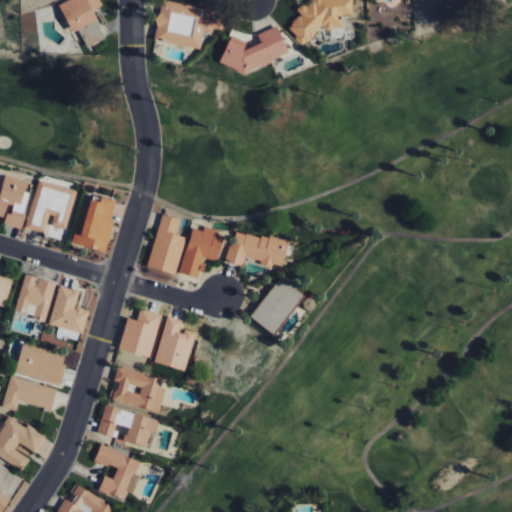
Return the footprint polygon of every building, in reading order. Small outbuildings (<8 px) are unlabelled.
[(69,0),(58,5),(71,33),(78,30),(86,47),(105,39),(92,11),(102,6),(99,0),(69,0)] [(352,0),(308,0),(309,6),(299,7),(299,19),(294,19),(294,42),(317,41),(317,29),(342,29),(341,16),(353,15),(352,0)] [(200,49),(203,30),(221,33),(224,13),(160,2),(154,41),(200,49)] [(218,62),(243,74),(289,54),(277,26),(257,35),(260,43),(244,50),(247,43),(231,35),(218,62)] [(0,192),(0,216),(5,218),(3,225),(20,230),(29,193),(24,192),(27,181),(4,176),(0,192)] [(77,191),(38,180),(25,228),(46,234),(49,225),(66,230),(77,191)] [(115,201),(100,198),(99,203),(90,200),(88,208),(81,206),(72,244),(105,253),(114,221),(111,220),(115,201)] [(147,266),(169,272),(169,271),(176,273),(186,237),(175,234),(180,219),(161,214),(147,266)] [(192,228),(179,272),(199,278),(204,257),(216,260),(224,233),(203,228),(202,231),(192,228)] [(282,266),(288,242),(234,229),(226,262),(242,266),(244,258),(272,265),(272,263),(282,266)] [(0,305),(3,307),(11,280),(0,276),(0,270),(1,266),(0,265),(0,305)] [(56,282),(38,278),(38,277),(24,274),(15,311),(47,319),(56,282)] [(303,293),(279,276),(249,317),(273,334),(303,293)] [(75,306),(79,291),(60,285),(48,323),(82,333),(89,310),(75,306)] [(161,314),(140,308),(137,320),(126,317),(118,348),(150,356),(161,314)] [(185,371),(195,332),(181,328),(183,320),(166,316),(154,362),(185,371)] [(59,384),(67,356),(22,343),(14,372),(59,384)] [(158,411),(166,379),(116,367),(113,381),(116,382),(112,400),(158,411)] [(2,406),(16,410),(19,400),(51,409),(57,389),(10,376),(2,406)] [(97,432),(112,436),(115,424),(127,427),(124,441),(146,447),(151,430),(157,432),(160,419),(104,405),(97,432)] [(30,458),(14,450),(18,443),(35,452),(45,434),(27,424),(26,427),(8,417),(0,430),(0,457),(23,470),(30,458)] [(140,460),(99,445),(94,461),(117,469),(113,479),(104,475),(98,491),(125,500),(128,492),(133,494),(139,476),(135,475),(140,460)] [(0,511),(1,511),(22,479),(0,465),(0,511)] [(65,498),(57,511),(113,511),(116,507),(77,485),(69,500),(65,498)]
